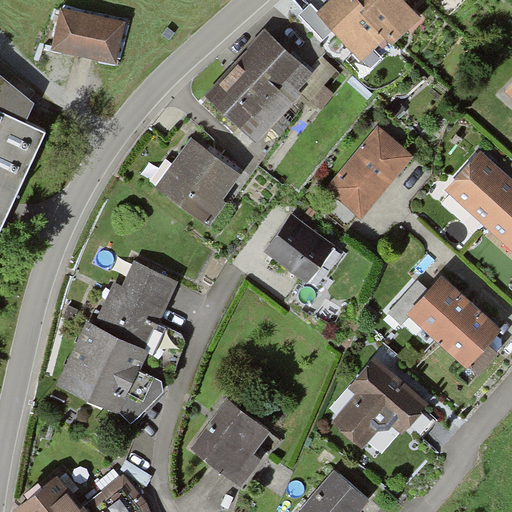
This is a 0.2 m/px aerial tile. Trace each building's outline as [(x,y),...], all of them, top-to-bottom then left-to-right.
[(379,38),(344,1),(343,0),(329,0),(310,18),(352,63),(379,38)] [(345,0),(344,1),(379,38),(386,45),(411,22),(390,0),(345,0)] [(58,6),(50,47),(118,59),(126,18),(58,6)] [(307,77),(257,33),(199,98),(249,142),(307,77)] [(0,101),(0,222),(45,122),(0,101)] [(380,125),(330,185),(362,211),(389,178),(412,151),(380,125)] [(188,142),(152,187),(201,227),(217,207),(212,203),(232,178),(188,142)] [(487,223),(511,194),(511,177),(481,150),(447,187),(487,223)] [(511,194),(487,223),(511,244),(511,194)] [(333,243),(291,211),(264,246),(275,254),(306,278),(333,243)] [(90,331),(140,354),(171,285),(131,267),(120,291),(111,287),(90,331)] [(440,334),(472,297),(442,269),(428,284),(408,306),(412,310),(440,334)] [(412,310),(408,306),(428,284),(418,275),(387,308),(402,322),(412,310)] [(440,334),(468,358),(487,336),(500,322),(472,297),(440,334)] [(90,331),(81,328),(53,390),(112,416),(140,354),(90,331)] [(498,346),(487,336),(468,358),(478,368),(498,346)] [(430,397),(374,351),(348,382),(358,391),(333,420),(363,445),(387,417),(403,430),(430,397)] [(229,395),(192,445),(241,481),(265,450),(256,443),(270,425),(229,395)] [(153,511),(148,500),(125,472),(85,502),(58,467),(12,503),(18,511),(153,511)] [(353,511),(368,496),(335,467),(297,510),(299,511),(353,511)]
